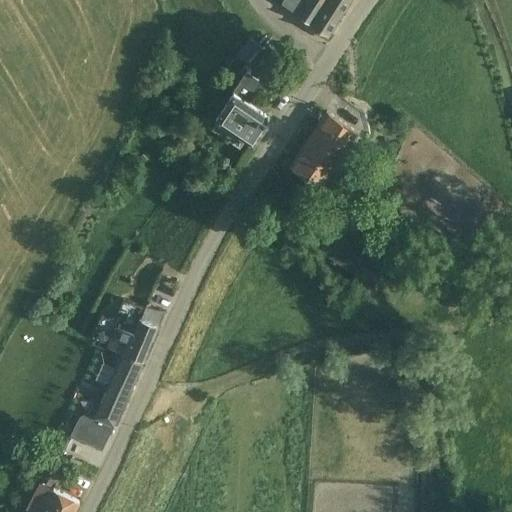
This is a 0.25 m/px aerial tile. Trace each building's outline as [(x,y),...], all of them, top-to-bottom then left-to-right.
[(292,10),(311,24),(328,35),(351,0),(283,0),(282,2),(292,10)] [(262,47),(249,36),(236,52),(248,63),(262,47)] [(247,71),(216,118),(220,121),(247,140),(254,145),(268,125),(266,114),(247,101),(261,81),(247,71)] [(321,185),(357,130),(327,110),(291,165),(321,185)] [(337,212),(325,203),(303,234),(355,272),(350,279),(368,293),(380,276),(361,262),(375,243),(341,218),(339,220),(334,217),(337,212)] [(117,324),(109,342),(124,348),(145,357),(159,324),(141,316),(137,325),(127,322),(125,327),(117,324)] [(109,385),(96,416),(99,417),(117,425),(132,390),(134,385),(145,357),(124,348),(115,368),(109,385)] [(79,416),(70,434),(82,440),(91,421),(79,416)] [(37,511),(73,511),(80,500),(40,479),(26,506),(37,511)]
